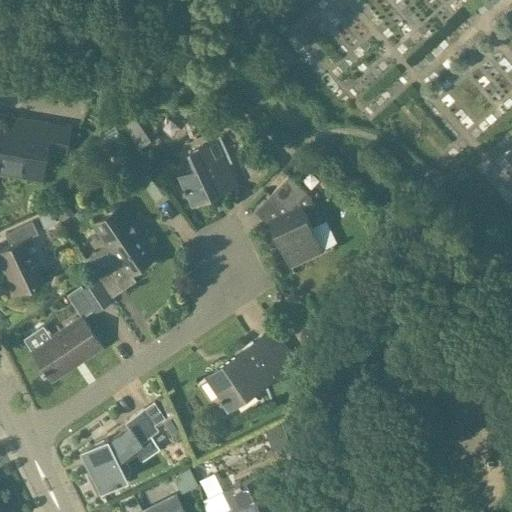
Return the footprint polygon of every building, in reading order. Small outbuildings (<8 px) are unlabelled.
[(67,154),(71,127),(0,114),(0,166),(21,171),(20,176),(37,179),(42,149),(67,154)] [(237,183),(224,155),(227,153),(219,136),(191,148),(198,166),(179,175),(192,203),(237,183)] [(289,176),(272,194),(282,213),(269,220),(291,265),(322,249),(301,206),(299,201),(306,193),(289,176)] [(136,280),(130,272),(155,255),(121,205),(94,224),(116,257),(94,272),(111,297),(136,280)] [(0,257),(17,293),(45,280),(25,239),(38,233),(32,221),(6,233),(12,245),(0,250),(0,257)] [(96,279),(83,287),(81,288),(94,309),(96,312),(112,301),(96,279)] [(82,285),(68,293),(83,316),(32,350),(51,379),(103,345),(84,316),(94,309),(81,288),(83,287),(82,285)] [(286,345),(275,352),(264,335),(207,373),(229,404),(295,360),(286,345)] [(144,408),(126,420),(130,426),(109,440),(108,437),(82,450),(102,490),(130,476),(131,467),(127,460),(138,453),(149,455),(160,448),(152,435),(159,430),(144,408)] [(173,414),(163,421),(171,434),(180,428),(173,414)] [(199,484),(190,467),(179,473),(181,478),(176,481),(182,493),(199,484)] [(233,511),(278,511),(271,496),(283,491),(271,467),(223,491),(233,511)] [(183,511),(176,496),(142,511),(183,511)]
